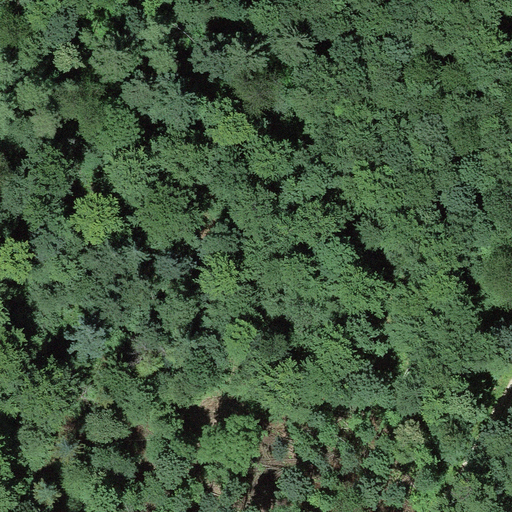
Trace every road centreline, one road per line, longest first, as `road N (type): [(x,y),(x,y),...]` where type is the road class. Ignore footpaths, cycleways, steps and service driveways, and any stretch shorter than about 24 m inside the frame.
road 1 (track): [(23,0),(193,208),(262,465),(262,511)]
road 2 (track): [(511,391),(440,511)]
